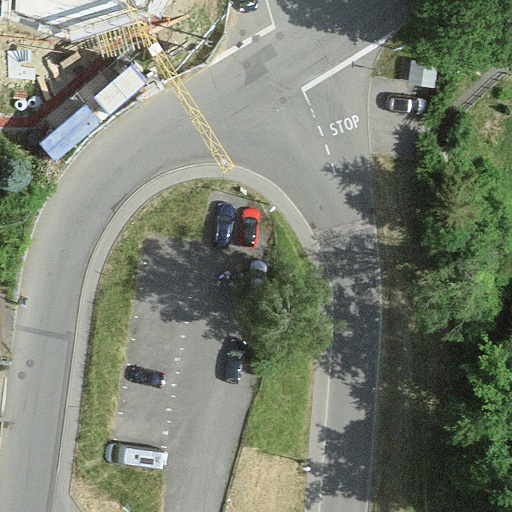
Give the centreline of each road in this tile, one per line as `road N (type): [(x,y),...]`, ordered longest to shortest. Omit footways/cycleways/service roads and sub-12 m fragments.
road 1 (tertiary): [(303,72),(154,143),(81,207),(62,255),(38,511)]
road 2 (residential): [(339,511),(353,298),(337,197),(304,112),(303,72)]
